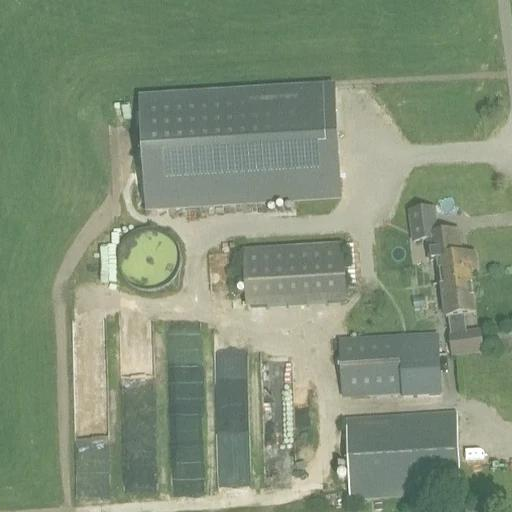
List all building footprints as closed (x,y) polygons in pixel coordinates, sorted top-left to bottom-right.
[(146,210),(340,199),(333,89),(140,101),(146,210)] [(453,276),(469,274),(469,273),(477,272),(475,257),(461,259),(458,233),(438,236),(434,210),(409,214),(413,243),(428,241),(430,261),(437,260),(441,287),(446,286),(446,284),(454,283),(453,276)] [(173,281),(178,272),(180,262),(179,252),(174,243),(168,236),(159,231),(149,229),(139,231),(130,235),(123,242),(118,250),(116,260),(117,270),(122,279),(128,286),(137,291),(147,293),(157,292),(166,288),(173,281)] [(247,309),(347,304),(343,247),(243,253),(247,309)] [(474,316),(469,274),(453,276),(454,283),(446,284),(446,286),(441,287),(442,299),(443,299),(445,320),(447,320),(449,337),(452,357),(482,354),(479,334),(466,335),(463,318),(474,316)] [(139,324),(116,325),(117,376),(140,375),(139,324)] [(438,336),(400,338),(338,342),(342,401),(404,397),(442,395),(438,336)] [(91,352),(91,381),(104,381),(104,353),(91,352)] [(254,364),(254,391),(285,391),(285,365),(254,364)] [(119,395),(120,408),(146,407),(146,394),(119,395)] [(256,408),(258,477),(288,476),(286,407),(256,408)] [(350,503),(461,497),(456,415),(346,422),(350,503)] [(150,487),(148,421),(119,421),(121,488),(150,487)] [(466,449),(466,462),(502,461),(502,448),(466,449)] [(193,478),(190,460),(173,463),(176,481),(193,478)] [(472,511),(489,511),(489,501),(472,501),(472,511)]
